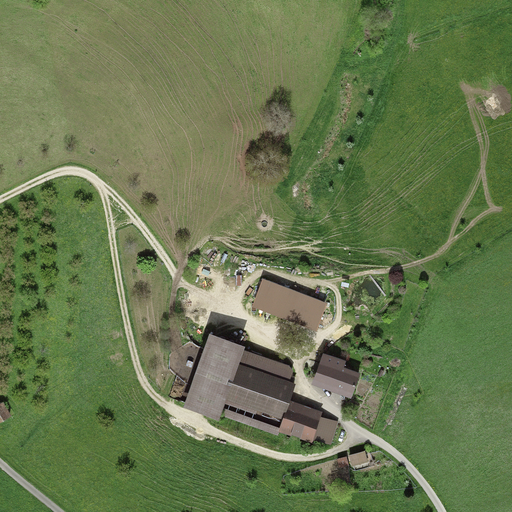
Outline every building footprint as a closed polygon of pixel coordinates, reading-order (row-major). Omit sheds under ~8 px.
[(326,303),(262,279),(251,307),(315,331),(326,303)] [(346,361),(323,353),(311,385),(351,399),(360,374),(344,367),(346,361)] [(293,383),(216,357),(201,395),(280,421),(276,435),(312,447),(315,442),(331,447),(338,422),(321,418),(323,412),(287,402),(293,383)] [(363,448),(348,451),(352,466),(367,461),(363,448)] [(345,455),(336,457),(339,468),(348,466),(345,455)]
